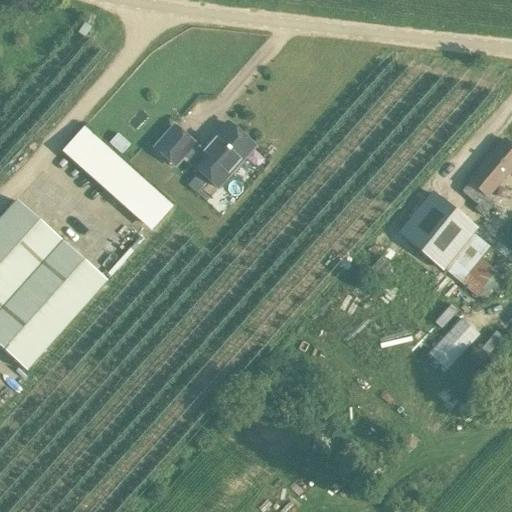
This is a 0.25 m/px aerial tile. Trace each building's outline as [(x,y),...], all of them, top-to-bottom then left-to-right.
[(83,27),(77,36),(84,41),(90,32),(83,27)] [(0,60),(0,67),(10,75),(29,49),(16,39),(0,60)] [(217,188),(253,148),(227,124),(200,154),(192,147),(193,145),(173,128),(155,149),(174,166),(182,157),(217,188)] [(82,128),(64,149),(153,227),(172,206),(82,128)] [(468,182),(469,183),(461,191),(477,205),(474,208),(483,216),(493,205),(487,198),(511,168),(511,146),(504,140),(468,182)] [(397,235),(443,271),(444,269),(474,233),(476,230),(430,194),(397,235)] [(0,349),(25,372),(106,282),(15,202),(0,218),(0,349)] [(491,247),(474,233),(444,269),(485,303),(494,292),(492,291),(503,277),(481,259),(491,247)] [(363,275),(376,287),(393,268),(380,257),(363,275)]
